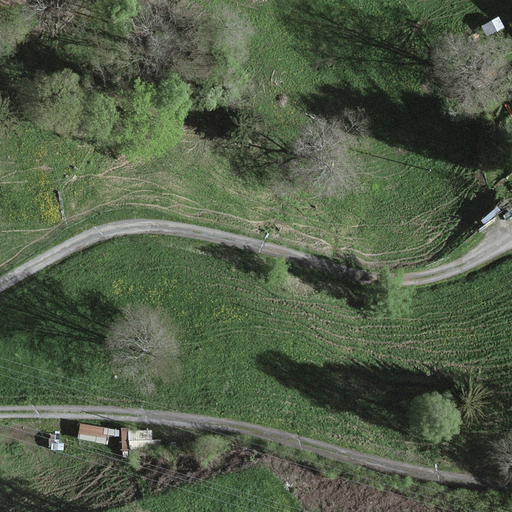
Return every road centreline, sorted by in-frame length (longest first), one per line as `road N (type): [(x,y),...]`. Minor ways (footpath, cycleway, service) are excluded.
road 1 (residential): [(511,240),(434,275),(396,281),(192,231),(118,227),(0,285)]
road 2 (residential): [(0,412),(237,426),(421,472),(511,484)]
